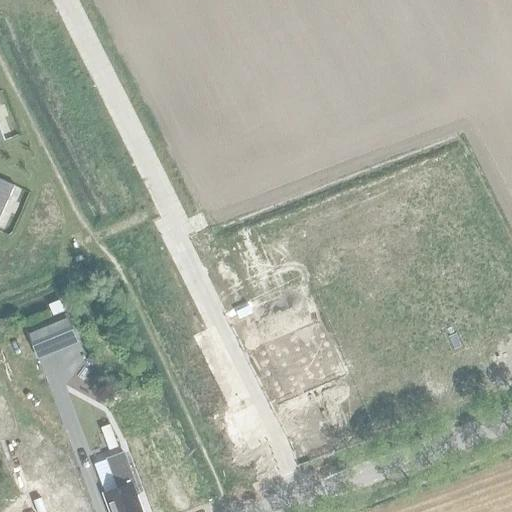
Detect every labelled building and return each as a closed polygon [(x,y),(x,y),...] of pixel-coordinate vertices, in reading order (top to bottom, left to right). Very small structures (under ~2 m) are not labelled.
[(0,218),(14,186),(0,180),(0,218)] [(52,316),(64,311),(59,300),(48,304),(52,316)] [(67,315),(26,332),(37,358),(78,342),(67,315)] [(276,341),(256,351),(279,403),(341,374),(320,328),(311,332),(309,339),(290,332),(282,353),(276,341)] [(157,391),(134,405),(148,429),(172,415),(157,391)] [(308,406),(285,417),(302,454),(325,443),(308,406)] [(109,425),(100,429),(109,451),(118,448),(109,425)] [(175,442),(151,444),(152,462),(177,460),(175,442)] [(34,452),(43,475),(59,469),(50,446),(34,452)] [(118,489),(104,494),(111,511),(140,511),(135,496),(138,494),(123,454),(107,460),(118,489)] [(167,511),(170,511),(190,504),(173,460),(159,465),(165,478),(155,482),(167,511)] [(87,511),(69,470),(56,475),(64,494),(50,499),(55,511),(87,511)] [(48,511),(37,474),(13,481),(21,511),(19,511),(18,511),(48,511)]
